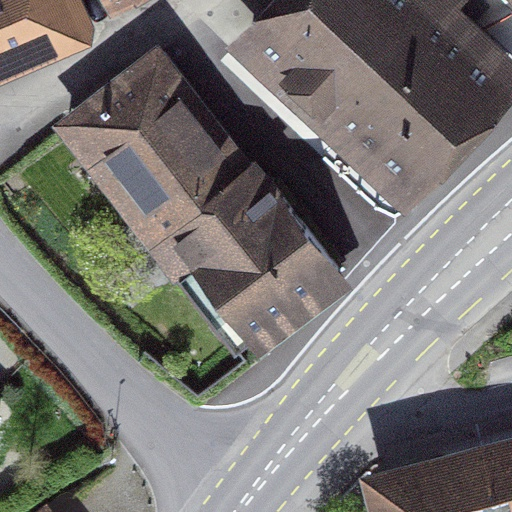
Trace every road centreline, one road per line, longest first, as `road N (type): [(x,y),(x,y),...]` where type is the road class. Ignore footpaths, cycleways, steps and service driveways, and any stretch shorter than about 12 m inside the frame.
road 1 (primary): [(241,505),(511,210)]
road 2 (tertiary): [(0,255),(188,451)]
